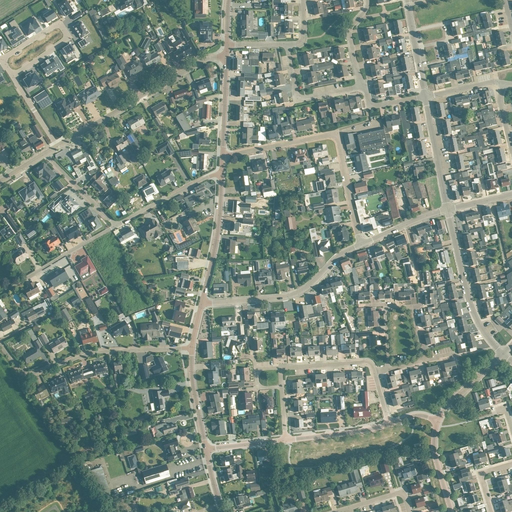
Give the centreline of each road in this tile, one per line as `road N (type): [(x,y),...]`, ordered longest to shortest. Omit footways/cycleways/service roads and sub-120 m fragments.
road 1 (residential): [(360,245),(335,134),(222,153)]
road 2 (residential): [(191,348),(102,351),(27,375),(0,344)]
road 3 (unclassified): [(57,147),(204,59),(226,56)]
road 4 (residential): [(360,245),(297,293),(202,300)]
road 5 (unclassified): [(502,354),(470,305),(447,209)]
road 6 (residential): [(0,294),(116,226)]
road 7 (tertiary): [(221,174),(202,300)]
